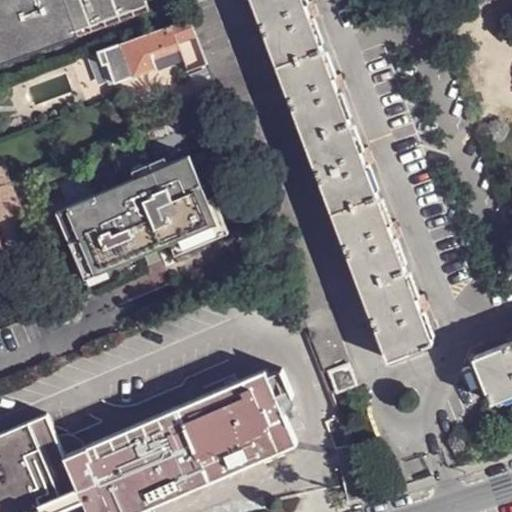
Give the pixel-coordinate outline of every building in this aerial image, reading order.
[(0,0),(0,58),(75,32),(74,26),(144,0),(0,0)] [(144,0),(74,26),(75,32),(146,5),(145,0),(144,0)] [(208,61),(218,85),(267,216),(286,265),(316,346),(325,372),(333,369),(351,361),(214,0),(184,0),(190,14),(208,61)] [(256,0),(390,358),(433,340),(307,0),(256,0)] [(179,40),(190,66),(208,61),(190,14),(121,40),(104,46),(100,47),(112,80),(133,73),(157,63),(151,49),(179,40)] [(190,66),(187,68),(197,92),(218,85),(208,61),(190,66)] [(134,174),(67,202),(95,269),(170,238),(216,217),(208,195),(189,150),(167,158),(134,174)] [(131,167),(134,174),(167,158),(163,152),(131,167)] [(21,173),(28,170),(24,157),(0,165),(2,172),(5,180),(21,173)] [(0,213),(32,199),(21,173),(5,180),(0,182),(0,213)] [(216,217),(170,238),(175,250),(227,227),(212,192),(208,195),(216,217)] [(95,269),(67,202),(56,207),(85,274),(95,269)] [(284,269),(272,274),(280,293),(292,288),(284,269)] [(262,277),(250,283),(259,303),(270,298),(262,277)] [(511,392),(511,341),(475,356),(493,400),(511,392)] [(325,372),(316,346),(306,350),(334,424),(345,421),(325,372)] [(359,382),(351,361),(333,369),(340,390),(359,382)] [(125,511),(300,438),(268,364),(66,449),(48,408),(0,427),(0,511),(4,511),(80,481),(92,511),(125,511)]
